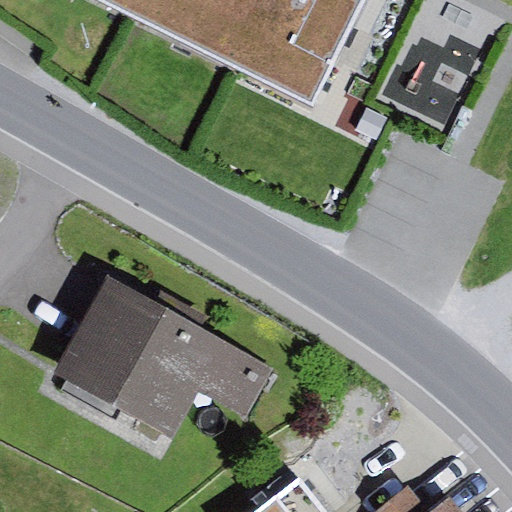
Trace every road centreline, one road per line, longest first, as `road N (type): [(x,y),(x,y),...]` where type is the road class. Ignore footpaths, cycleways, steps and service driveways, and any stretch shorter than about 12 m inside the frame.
road 1 (tertiary): [(75,146),(358,312),(511,430)]
road 2 (residential): [(75,146),(0,248)]
